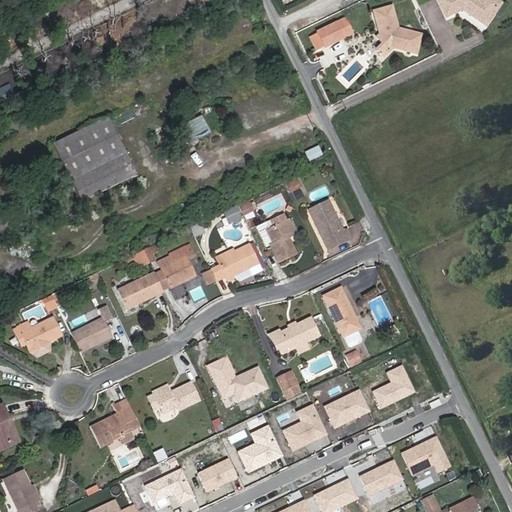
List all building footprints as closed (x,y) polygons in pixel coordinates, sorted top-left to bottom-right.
[(503,10),(491,0),(443,0),(450,18),(469,8),(489,26),(503,10)] [(502,0),(491,0),(503,10),(507,5),(502,0)] [(395,7),(377,12),(383,35),(379,38),(385,45),(379,51),(386,58),(396,48),(418,53),(422,35),(412,33),(403,35),(395,7)] [(342,24),(333,29),(340,42),(349,38),(342,24)] [(333,29),(314,37),(321,50),(340,42),(333,29)] [(373,45),(379,51),(385,45),(379,38),(373,45)] [(176,147),(178,150),(209,134),(200,117),(156,140),(162,154),(176,147)] [(69,177),(124,150),(109,118),(53,145),(69,177)] [(308,153),(311,161),(323,155),(319,147),(308,153)] [(136,175),(124,150),(69,177),(81,201),(136,175)] [(285,184),(290,193),(302,186),(297,178),(285,184)] [(329,200),(308,210),(327,248),(352,237),(347,227),(343,229),(329,200)] [(256,212),(254,201),(239,203),(241,214),(256,212)] [(236,205),(223,212),(229,225),(242,219),(236,205)] [(7,213),(0,216),(0,236),(14,229),(7,213)] [(274,242),(270,244),(279,263),(297,254),(289,236),(295,233),(284,213),(271,219),(275,226),(268,230),(274,242)] [(351,228),(356,235),(364,230),(358,222),(351,228)] [(255,240),(250,243),(258,262),(264,259),(255,240)] [(250,243),(217,259),(218,261),(226,279),(226,280),(235,276),(234,273),(258,262),(250,243)] [(158,267),(167,287),(194,274),(185,254),(190,252),(186,245),(167,253),(167,255),(155,260),(158,267)] [(156,252),(153,246),(141,251),(148,266),(155,263),(151,254),(156,252)] [(141,251),(130,257),(137,271),(148,266),(141,251)] [(218,261),(208,266),(216,284),(226,279),(218,261)] [(124,312),(162,294),(153,275),(115,293),(124,312)] [(350,316),(353,314),(340,287),(323,296),(343,336),(348,345),(351,346),(360,341),(361,338),(357,329),(350,316)] [(55,307),(49,296),(40,300),(45,311),(55,307)] [(73,341),(80,355),(112,339),(104,325),(112,322),(105,308),(97,312),(102,320),(70,336),(73,341)] [(353,314),(350,316),(357,329),(360,327),(353,314)] [(286,346),(280,349),(283,356),(321,337),(313,320),(297,328),(281,336),(286,346)] [(272,333),(280,349),(286,346),(281,336),(297,328),(295,322),(272,333)] [(28,352),(32,361),(64,345),(53,323),(31,334),(26,327),(16,332),(19,339),(21,338),(28,352)] [(22,355),(28,352),(21,338),(19,339),(16,332),(11,334),(22,355)] [(349,367),(361,363),(357,350),(345,354),(349,367)] [(226,356),(206,365),(222,400),(235,395),(238,403),(270,389),(259,366),(236,377),(226,356)] [(391,382),(372,391),(380,409),(415,392),(402,364),(386,372),(391,382)] [(278,380),(284,392),(298,385),(292,373),(278,380)] [(154,392),(157,396),(160,402),(174,395),(169,385),(154,392)] [(160,402),(157,396),(149,400),(154,412),(162,408),(166,414),(180,408),(182,412),(203,402),(195,387),(175,397),(174,395),(160,402)] [(360,388),(324,406),(336,429),(371,412),(360,388)] [(299,421),(281,430),(292,452),(328,434),(313,403),(295,412),(299,421)] [(129,436),(141,430),(129,407),(123,410),(110,417),(113,425),(92,435),(99,450),(129,436)] [(3,422),(10,419),(4,408),(0,410),(0,450),(14,443),(3,422)] [(211,420),(216,433),(223,430),(219,418),(211,420)] [(20,440),(10,419),(3,422),(14,443),(20,440)] [(255,443),(237,452),(248,474),(284,456),(269,425),(250,434),(255,443)] [(400,453),(411,476),(434,465),(437,472),(452,466),(437,435),(400,453)] [(230,458),(200,471),(208,490),(238,477),(230,458)] [(392,458),(357,476),(369,499),(404,482),(392,458)] [(181,468),(144,485),(153,504),(174,493),(180,504),(195,497),(181,468)] [(18,511),(36,511),(42,509),(24,474),(4,484),(18,511)] [(349,479),(319,492),(327,511),(357,498),(349,479)] [(433,493),(422,498),(428,511),(429,511),(439,507),(433,493)] [(481,511),(474,496),(453,506),(455,511),(481,511)] [(277,511),(309,511),(303,499),(277,511)] [(121,511),(115,500),(88,511),(121,511)]
